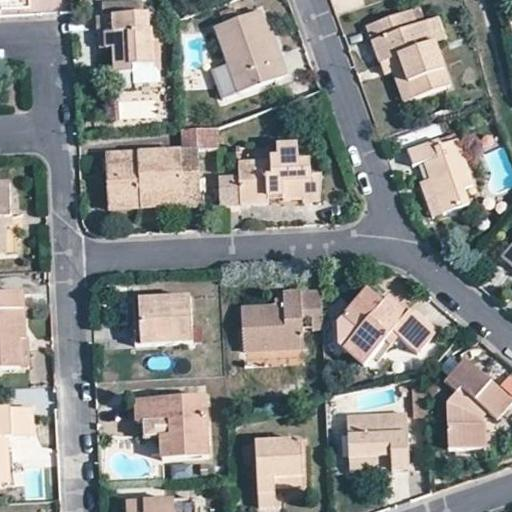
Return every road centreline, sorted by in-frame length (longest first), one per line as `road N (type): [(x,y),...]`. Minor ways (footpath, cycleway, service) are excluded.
road 1 (residential): [(65,256),(344,244),(395,251)]
road 2 (residential): [(309,0),(395,251)]
road 3 (residential): [(77,511),(65,256)]
road 4 (residential): [(395,251),(511,343)]
road 5 (residential): [(56,134),(48,40),(0,42)]
road 6 (residential): [(56,134),(65,256)]
